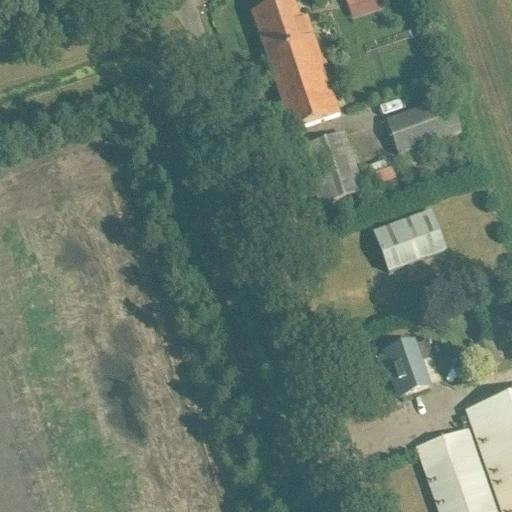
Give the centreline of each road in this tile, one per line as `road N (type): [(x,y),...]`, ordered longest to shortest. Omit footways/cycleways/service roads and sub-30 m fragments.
road 1 (unclassified): [(362,511),(182,0)]
road 2 (unclassified): [(0,49),(144,0)]
